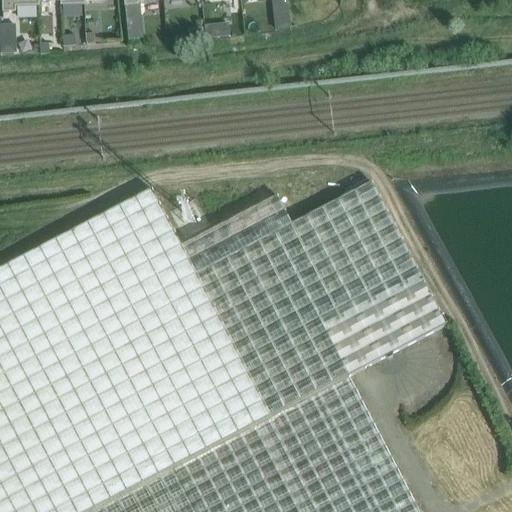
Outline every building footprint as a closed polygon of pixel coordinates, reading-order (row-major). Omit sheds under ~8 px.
[(2,0),(2,12),(16,12),(16,7),(40,7),(40,2),(39,2),(38,0),(2,0)] [(289,18),(275,20),(277,31),(281,30),(291,28),(289,18)] [(15,25),(1,26),(1,35),(15,35),(15,25)] [(94,34),(85,35),(86,45),(95,45),(94,34)] [(75,36),(63,36),(63,47),(76,46),(75,36)] [(48,44),(40,44),(40,55),(49,55),(48,44)] [(417,511),(348,377),(384,358),(388,360),(392,358),(393,354),(446,326),(371,183),(291,224),(277,197),(181,246),(151,190),(0,268),(0,511),(417,511)]
